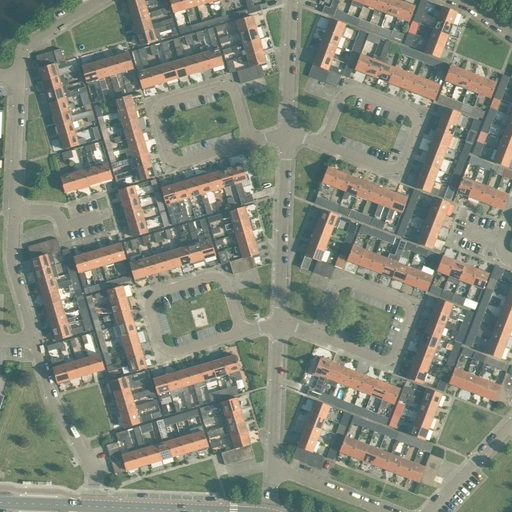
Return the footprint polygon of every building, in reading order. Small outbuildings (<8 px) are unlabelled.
[(168,0),(172,10),(183,6),(181,0),(168,0)] [(193,0),(181,0),(183,6),(185,13),(191,12),(189,5),(195,3),(193,0)] [(323,3),(320,10),(332,14),(334,7),(336,0),(329,0),(328,5),(323,3)] [(375,0),(373,6),(384,10),(388,0),(375,0)] [(388,0),(384,10),(396,14),(401,0),(388,0)] [(402,0),(401,0),(396,14),(407,19),(413,4),(402,0)] [(417,0),(415,5),(415,7),(421,10),(425,0),(417,0)] [(434,2),(432,6),(439,9),(436,16),(451,21),(455,10),(441,4),(434,2)] [(145,3),(128,8),(132,19),(148,15),(150,15),(168,9),(167,4),(149,10),(147,10),(145,4),(145,3)] [(246,6),(245,6),(247,11),(250,10),(259,8),(258,3),(252,4),(246,6)] [(245,6),(234,10),(235,15),(247,11),(245,6)] [(334,7),(332,14),(343,18),(345,12),(334,7)] [(415,7),(410,18),(417,21),(421,10),(415,7)] [(234,10),(223,13),(224,18),(235,15),(234,10)] [(345,12),(343,18),(354,23),(357,16),(345,12)] [(223,13),(211,16),(213,21),(224,18),(223,13)] [(251,14),(233,19),(234,24),(236,24),(238,30),(254,25),(251,14)] [(148,15),(132,19),(135,31),(171,20),(170,15),(150,21),(148,15)] [(211,16),(200,20),(201,25),(213,21),(211,16)] [(328,16),(324,28),(339,34),(344,22),(328,16)] [(357,16),(354,23),(365,27),(368,20),(357,16)] [(436,16),(432,27),(446,32),(451,21),(436,16)] [(410,18),(406,29),(413,32),(417,21),(410,18)] [(171,20),(135,31),(138,43),(157,38),(156,37),(159,36),(157,30),(173,25),(171,21),(172,21),(171,20)] [(200,20),(188,23),(190,28),(201,25),(200,20)] [(368,20),(365,27),(376,31),(379,25),(368,20)] [(223,21),(213,24),(215,30),(225,27),(223,21)] [(188,23),(176,26),(178,32),(190,28),(188,23)] [(211,25),(205,27),(211,47),(205,49),(210,66),(222,62),(216,44),(211,25)] [(238,30),(236,31),(237,36),(239,35),(241,42),(257,37),(254,25),(238,30)] [(379,25),(376,31),(387,36),(390,29),(379,25)] [(426,25),(422,35),(428,37),(428,38),(442,43),(446,32),(432,27),(431,28),(426,25)] [(357,27),(353,39),(360,42),(364,30),(357,27)] [(199,28),(194,30),(196,39),(202,38),(199,28)] [(324,28),(320,39),(335,45),(339,34),(324,28)] [(390,29),(387,36),(399,40),(401,33),(390,29)] [(406,29),(401,41),(408,44),(413,32),(406,29)] [(367,31),(364,37),(376,42),(378,35),(367,31)] [(188,32),(182,33),(185,43),(191,41),(188,32)] [(226,33),(217,36),(218,41),(228,38),(226,33)] [(176,35),(170,37),(173,46),(174,46),(176,56),(177,57),(171,59),(175,75),(187,72),(182,56),(182,54),(179,45),(176,35)] [(239,42),(220,47),(222,53),(241,47),(242,47),(244,52),(244,53),(261,48),(257,37),(241,42),(239,42)] [(370,57),(365,71),(376,75),(382,61),(381,61),(387,46),(390,40),(384,37),(381,44),(378,54),(372,52),(370,56),(370,57)] [(165,38),(159,40),(162,50),(165,59),(165,61),(159,62),(164,79),(175,75),(171,59),(170,57),(167,48),(165,38)] [(428,38),(423,49),(438,55),(442,43),(428,38)] [(320,39),(315,50),(330,56),(335,45),(320,39)] [(353,39),(348,50),(355,53),(360,42),(353,39)] [(390,40),(387,46),(398,51),(401,44),(390,40)] [(153,42),(147,44),(150,53),(156,52),(153,42)] [(200,51),(194,53),(198,69),(210,66),(205,49),(205,48),(205,47),(203,43),(198,45),(200,49),(200,51)] [(401,44),(398,51),(410,55),(412,48),(401,44)] [(54,47),(52,47),(55,58),(62,56),(59,45),(54,47)] [(142,67),(136,69),(140,85),(142,85),(142,86),(143,87),(148,86),(148,85),(148,83),(152,82),(147,66),(141,45),(136,47),(142,67)] [(51,48),(46,49),(49,61),(55,60),(51,48)] [(244,52),(236,55),(237,60),(246,58),(248,65),(252,64),(258,62),(259,64),(264,63),(264,60),(261,48),(244,53),(244,52)] [(412,48),(410,55),(421,59),(423,53),(412,48)] [(46,49),(40,51),(43,63),(49,61),(46,49)] [(126,49),(115,53),(119,69),(120,71),(125,90),(131,89),(125,69),(125,68),(131,66),(132,66),(127,49),(126,49)] [(311,61),(311,62),(317,64),(322,66),(328,68),(333,70),(339,73),(340,73),(342,67),(335,64),(328,62),(330,56),(315,50),(311,61)] [(348,50),(344,61),(345,61),(344,61),(351,64),(355,53),(348,50)] [(40,51),(34,53),(38,65),(43,63),(40,51)] [(189,54),(182,56),(187,72),(198,69),(194,53),(193,51),(188,52),(189,54)] [(359,52),(353,67),(365,71),(370,57),(370,56),(359,52)] [(115,53),(103,56),(108,72),(108,74),(114,94),(119,92),(113,73),(113,71),(119,69),(115,53)] [(423,53),(421,59),(432,64),(435,57),(423,53)] [(103,56),(92,59),(102,97),(108,96),(102,76),(101,74),(108,72),(103,56)] [(230,57),(224,59),(224,61),(227,71),(234,69),(230,57)] [(435,57),(432,64),(443,68),(446,61),(435,57)] [(92,59),(80,63),(86,84),(91,82),(92,83),(95,93),(94,96),(92,97),(93,100),(97,99),(102,97),(92,59)] [(43,63),(38,65),(41,77),(57,73),(61,72),(78,67),(76,62),(70,64),(70,63),(55,68),(55,67),(57,66),(55,60),(49,61),(43,63)] [(154,64),(147,66),(152,82),(164,79),(159,62),(159,61),(153,62),(154,64)] [(342,67),(340,73),(347,75),(350,66),(351,64),(344,61),(342,67)] [(382,61),(376,75),(387,80),(393,65),(382,61)] [(258,62),(252,64),(256,76),(262,75),(259,64),(258,62)] [(311,62),(306,74),(312,76),(317,64),(311,62)] [(449,63),(443,78),(454,82),(460,67),(449,63)] [(248,65),(246,65),(250,78),(256,76),(252,64),(248,65)] [(317,64),(312,76),(318,78),(322,66),(317,64)] [(246,65),(241,67),(244,80),(250,78),(246,65)] [(393,65),(387,80),(398,84),(404,70),(393,65)] [(322,66),(318,78),(323,80),(328,68),(322,66)] [(80,72),(78,67),(68,70),(69,75),(80,72)] [(241,67),(234,69),(238,81),(244,80),(241,67)] [(460,67),(454,82),(465,87),(471,71),(460,67)] [(328,68),(323,80),(329,82),(333,70),(328,68)] [(333,70),(329,82),(335,85),(339,73),(333,70)] [(404,70),(398,84),(410,88),(415,74),(404,70)] [(471,71),(465,87),(477,91),(482,76),(471,71)] [(40,79),(41,84),(42,84),(43,84),(44,88),(60,83),(64,82),(66,81),(65,77),(63,78),(61,72),(57,73),(41,77),(40,78),(40,79)] [(497,81),(496,83),(503,86),(507,74),(500,72),(497,81)] [(415,74),(410,88),(421,93),(426,78),(415,74)] [(482,76),(477,91),(488,95),(494,80),(482,76)] [(426,78),(421,93),(432,97),(438,83),(426,78)] [(60,83),(44,88),(48,99),(63,95),(77,91),(85,89),(83,84),(68,89),(65,87),(64,82),(60,83)] [(496,83),(491,94),(498,97),(503,86),(496,83)] [(129,92),(113,96),(116,108),(132,104),(129,92)] [(437,92),(435,98),(446,103),(449,96),(437,92)] [(491,94),(487,105),(494,108),(498,97),(491,94)] [(63,95),(48,99),(51,111),(68,106),(73,105),(71,99),(67,101),(65,95),(63,95)] [(449,96),(446,103),(457,107),(460,100),(449,96)] [(460,100),(457,107),(469,111),(471,104),(460,100)] [(68,106),(51,111),(55,124),(70,119),(84,115),(92,113),(90,108),(88,101),(83,102),(81,103),(83,109),(69,113),(68,113),(70,112),(68,106)] [(97,102),(92,103),(95,114),(100,113),(97,102)] [(132,104),(116,108),(120,119),(120,120),(135,115),(132,104)] [(471,104),(469,111),(480,116),(483,109),(471,104)] [(443,105),(439,116),(454,122),(458,111),(443,105)] [(487,105),(483,116),(490,119),(494,108),(487,105)] [(100,113),(95,114),(98,126),(104,124),(100,113)] [(120,120),(116,121),(117,125),(121,124),(123,131),(139,127),(135,115),(120,120)] [(439,116),(434,128),(450,133),(454,122),(439,116)] [(472,116),(468,128),(474,130),(479,119),(472,116)] [(483,116),(478,128),(485,130),(490,119),(483,116)] [(70,119),(55,124),(58,134),(73,129),(70,119)] [(95,124),(90,125),(93,138),(98,136),(95,124)] [(104,124),(98,126),(102,137),(107,136),(104,124)] [(511,127),(504,125),(500,136),(511,140),(511,127)] [(123,132),(112,135),(114,140),(125,137),(126,143),(142,138),(139,127),(123,131),(123,132)] [(434,128),(430,139),(445,145),(450,133),(434,128)] [(468,128),(463,139),(470,141),(474,130),(468,128)] [(478,128),(474,139),(481,142),(485,130),(478,128)] [(57,134),(56,135),(57,140),(58,140),(60,140),(61,146),(83,139),(82,134),(75,136),(73,129),(58,134),(57,134)] [(495,135),(494,139),(498,140),(495,147),(511,153),(511,149),(511,140),(500,136),(495,135)] [(107,136),(102,137),(105,149),(110,147),(107,136)] [(142,138),(126,143),(130,154),(145,150),(142,138)] [(430,139),(426,150),(441,156),(445,145),(430,139)] [(463,139),(459,150),(466,152),(470,141),(463,139)] [(474,139),(470,151),(477,153),(481,142),(474,139)] [(88,164),(82,166),(86,182),(98,179),(93,163),(93,161),(90,149),(89,149),(87,142),(82,144),(84,150),(88,164)] [(110,147),(105,149),(108,160),(114,159),(110,147)] [(495,147),(491,159),(506,165),(511,153),(495,147)] [(114,159),(108,160),(110,166),(129,161),(130,166),(148,161),(145,150),(130,154),(128,154),(128,156),(114,159)] [(426,150),(422,161),(437,167),(441,156),(426,150)] [(459,150),(455,161),(462,164),(466,152),(459,150)] [(469,153),(466,160),(478,165),(481,158),(469,153)] [(481,158),(478,165),(489,169),(492,162),(481,158)] [(93,161),(93,163),(98,179),(109,175),(105,159),(99,161),(99,159),(93,161)] [(232,164),(227,165),(232,181),(233,181),(233,183),(237,195),(239,202),(252,198),(249,191),(243,193),(239,179),(244,178),(244,176),(245,176),(244,172),(242,172),(239,161),(238,162),(237,161),(236,160),(232,161),(231,162),(232,164)] [(130,167),(112,172),(114,178),(129,173),(131,174),(132,179),(136,177),(152,173),(154,172),(152,166),(151,166),(150,166),(148,161),(130,166),(130,167)] [(422,161),(417,172),(432,178),(437,167),(422,161)] [(455,161),(451,172),(457,175),(462,164),(455,161)] [(492,162),(489,169),(500,173),(503,167),(492,162)] [(327,164),(321,180),(332,184),(338,169),(327,164)] [(227,165),(216,168),(221,186),(226,185),(228,184),(227,183),(232,181),(227,165)] [(82,166),(70,169),(75,185),(86,182),(82,166)] [(503,167),(500,173),(511,178),(511,176),(511,170),(505,167),(503,167)] [(216,168),(204,172),(209,188),(210,187),(211,189),(215,188),(221,186),(216,168)] [(59,173),(63,188),(75,185),(70,169),(65,171),(65,169),(59,171),(59,173)] [(338,169),(332,184),(343,188),(349,173),(338,169)] [(197,174),(193,175),(197,191),(198,193),(199,193),(205,212),(210,211),(204,189),(209,188),(204,172),(203,172),(203,171),(202,170),(197,171),(197,172),(197,174)] [(417,172),(413,184),(428,189),(435,192),(437,187),(430,185),(432,178),(417,172)] [(451,172),(446,183),(453,186),(457,175),(451,172)] [(185,177),(181,178),(186,194),(186,196),(192,195),(192,193),(197,191),(193,175),(192,175),(191,174),(190,173),(186,174),(185,176),(185,177)] [(343,188),(341,195),(344,196),(346,195),(347,191),(353,193),(353,192),(355,193),(360,178),(349,173),(343,188)] [(461,174),(455,190),(467,194),(473,179),(461,174)] [(153,176),(148,178),(152,190),(157,189),(153,176)] [(181,178),(170,181),(175,200),(176,199),(179,209),(182,219),(187,217),(184,208),(181,196),(186,194),(181,178)] [(360,178),(355,193),(366,197),(372,182),(360,178)] [(473,179),(467,194),(478,198),(484,183),(473,179)] [(170,201),(175,200),(170,181),(158,185),(163,203),(164,203),(167,213),(170,222),(176,221),(173,211),(170,201)] [(372,182),(366,197),(377,201),(383,186),(372,182)] [(132,183),(116,188),(120,200),(135,195),(132,183)] [(446,183),(442,195),(448,198),(453,186),(446,183)] [(484,183),(478,198),(489,203),(495,187),(484,183)] [(377,201),(372,212),(377,214),(381,203),(387,205),(388,206),(394,191),(383,186),(377,201)] [(412,186),(407,198),(414,200),(418,189),(412,186)] [(495,187),(489,203),(501,207),(506,192),(495,187)] [(157,189),(152,190),(155,202),(161,200),(157,189)] [(387,205),(384,215),(389,217),(393,207),(400,210),(405,195),(406,193),(400,191),(399,191),(399,192),(394,191),(388,206),(387,205)] [(230,194),(225,196),(228,205),(233,204),(230,194)] [(315,194),(312,201),(322,204),(324,205),(327,198),(315,194)] [(135,195),(120,200),(123,211),(138,207),(137,201),(138,201),(137,196),(135,196),(135,195)] [(433,195),(429,206),(444,212),(448,201),(448,200),(433,195)] [(219,197),(213,199),(216,209),(222,207),(219,197)] [(327,198),(324,205),(335,209),(338,202),(327,198)] [(407,198),(403,209),(410,212),(414,200),(407,198)] [(161,200),(155,202),(159,213),(164,212),(161,200)] [(338,202),(335,209),(347,214),(349,207),(338,202)] [(196,204),(190,206),(193,216),(199,214),(196,204)] [(213,213),(205,215),(207,220),(215,218),(229,213),(231,220),(246,216),(243,204),(227,209),(213,213)] [(429,206),(424,217),(439,223),(444,212),(429,206)] [(138,207),(123,211),(126,223),(142,218),(138,207)] [(319,207),(317,213),(318,214),(317,219),(332,225),(335,226),(338,217),(348,221),(350,218),(336,213),(321,207),(321,208),(319,207)] [(349,207),(347,214),(358,218),(360,211),(349,207)] [(403,209),(399,220),(405,223),(410,212),(403,209)] [(360,211),(358,218),(369,222),(372,215),(360,211)] [(164,212),(159,213),(162,225),(167,223),(164,212)] [(372,215),(369,222),(380,227),(383,220),(372,215)] [(203,216),(197,217),(200,227),(206,225),(203,216)] [(231,220),(223,222),(224,228),(232,226),(234,232),(250,227),(246,216),(231,220)] [(424,217),(420,228),(435,234),(439,223),(424,217)] [(142,218),(126,223),(129,234),(145,230),(143,224),(145,224),(144,219),(142,219),(142,218)] [(348,221),(345,230),(352,233),(357,221),(350,218),(348,221)] [(191,219),(186,220),(191,240),(192,241),(186,243),(191,260),(191,261),(192,261),(197,260),(198,259),(198,257),(202,256),(197,240),(197,238),(191,219)] [(317,219),(312,230),(327,236),(332,225),(317,219)] [(383,220),(380,227),(391,231),(394,224),(383,220)] [(399,220),(394,232),(401,235),(405,223),(399,220)] [(180,222),(174,224),(178,236),(183,234),(180,222)] [(359,222),(357,229),(369,233),(371,226),(359,222)] [(168,226),(163,227),(166,237),(171,235),(168,226)] [(371,226),(369,233),(380,238),(383,231),(371,226)] [(234,232),(229,233),(230,239),(236,237),(237,243),(253,239),(250,227),(234,232)] [(420,228),(416,240),(431,246),(435,234),(420,228)] [(157,229),(151,231),(154,241),(160,239),(157,229)] [(312,230),(308,241),(323,247),(327,236),(312,230)] [(345,230),(341,241),(348,244),(352,233),(345,230)] [(203,238),(197,240),(202,256),(213,253),(208,235),(207,231),(202,232),(203,236),(203,238)] [(383,231),(380,238),(391,242),(394,235),(383,231)] [(145,232),(140,234),(143,244),(148,242),(145,232)] [(178,241),(173,242),(174,245),(174,247),(179,263),(191,260),(186,243),(185,241),(183,234),(178,236),(179,239),(178,241)] [(54,236),(48,237),(52,250),(58,248),(54,236)] [(134,236),(128,238),(131,247),(137,246),(134,236)] [(48,237),(42,239),(46,251),(50,250),(52,250),(48,237)] [(386,256),(380,271),(391,276),(397,260),(396,260),(399,254),(402,246),(404,239),(398,237),(393,252),(392,252),(388,251),(386,256)] [(42,239),(37,241),(40,253),(46,251),(42,239)] [(237,243),(233,245),(234,249),(239,248),(241,255),(245,254),(251,252),(251,255),(257,253),(256,251),(253,239),(237,243)] [(405,239),(402,246),(414,250),(416,244),(405,239)] [(119,240),(107,244),(111,259),(123,256),(119,240)] [(37,241),(31,242),(35,255),(40,253),(37,241)] [(308,241),(304,253),(310,255),(314,257),(316,257),(319,258),(323,247),(308,241)] [(341,241),(336,252),(344,255),(348,244),(341,241)] [(31,242),(26,244),(29,256),(35,255),(31,242)] [(352,243),(346,258),(357,263),(363,247),(352,243)] [(107,244),(95,247),(100,263),(104,261),(105,262),(111,261),(110,260),(111,259),(107,244)] [(416,244),(414,250),(425,255),(427,248),(416,244)] [(169,248),(163,250),(168,266),(179,263),(174,247),(174,245),(168,246),(169,248)] [(67,246),(60,248),(63,259),(70,257),(69,255),(67,246)] [(95,247),(84,250),(88,266),(100,263),(95,247)] [(363,247),(357,263),(369,267),(374,252),(363,247)] [(158,252),(151,254),(156,270),(168,266),(163,250),(162,248),(157,250),(158,252)] [(223,248),(216,250),(217,255),(219,262),(227,259),(225,252),(223,248)] [(427,248),(425,255),(436,259),(439,252),(427,248)] [(35,255),(29,256),(29,257),(33,268),(53,262),(50,250),(46,251),(40,253),(35,255)] [(84,250),(72,254),(81,283),(86,282),(82,269),(88,267),(87,266),(88,266),(84,250)] [(135,258),(128,261),(133,279),(135,279),(141,277),(141,276),(141,274),(145,273),(140,257),(139,255),(138,251),(133,253),(134,257),(135,258)] [(146,255),(140,257),(145,273),(156,270),(151,254),(151,252),(145,253),(146,255)] [(251,252),(245,254),(249,266),(254,265),(251,255),(251,252)] [(336,252),(332,263),(333,264),(339,266),(343,257),(344,255),(336,252)] [(374,252),(369,267),(380,271),(386,256),(374,252)] [(441,253),(435,268),(446,273),(447,273),(453,258),(441,253)] [(241,255),(239,256),(243,268),(249,266),(245,254),(241,255)] [(303,254),(299,265),(306,267),(310,257),(303,254)] [(239,256),(233,257),(237,270),(243,268),(239,256)] [(70,257),(63,259),(67,270),(73,268),(70,257)] [(233,257),(228,259),(231,271),(237,270),(233,257)] [(316,257),(311,270),(317,272),(322,260),(319,258),(316,257)] [(446,273),(445,277),(456,281),(457,277),(458,277),(464,262),(453,258),(447,273),(446,273)] [(397,260),(391,276),(402,280),(408,265),(408,264),(409,261),(404,259),(403,263),(397,260)] [(322,260),(317,272),(323,274),(327,262),(322,260)] [(31,268),(31,269),(32,274),(33,275),(35,275),(36,279),(51,275),(54,275),(57,274),(53,262),(33,268),(31,268)] [(327,262),(323,274),(328,276),(333,264),(332,263),(327,262)] [(464,262),(458,277),(469,282),(475,267),(464,262)] [(489,272),(488,274),(495,277),(498,277),(502,266),(493,262),(489,272)] [(408,265),(402,280),(414,284),(419,269),(420,265),(416,264),(415,267),(408,265)] [(475,267),(469,282),(481,286),(486,271),(475,267)] [(35,280),(34,281),(36,286),(37,286),(38,286),(39,291),(55,286),(55,287),(66,283),(77,280),(73,268),(67,270),(68,277),(56,281),(54,275),(51,275),(36,279),(35,280)] [(419,269),(414,284),(425,288),(425,289),(431,273),(419,269)] [(129,273),(116,276),(117,281),(130,278),(129,273)] [(488,274),(484,285),(491,288),(495,277),(488,274)] [(77,280),(66,283),(69,291),(72,290),(73,293),(80,291),(77,280)] [(430,282),(427,289),(439,294),(441,287),(430,282)] [(93,283),(81,286),(82,291),(94,287),(93,283)] [(105,288),(93,291),(95,296),(107,292),(109,299),(109,300),(124,295),(121,283),(105,288)] [(484,285),(480,296),(487,299),(491,288),(484,285)] [(55,286),(39,291),(43,302),(58,298),(55,287),(55,286)] [(441,287),(439,294),(450,298),(452,291),(441,287)] [(80,291),(73,293),(77,305),(84,303),(80,291)] [(452,291),(450,298),(461,302),(464,295),(452,291)] [(89,292),(84,294),(87,306),(93,304),(89,292)] [(511,296),(506,294),(502,305),(511,309),(511,296)] [(109,299),(100,302),(101,307),(110,304),(112,311),(128,306),(129,306),(129,305),(128,300),(127,299),(125,299),(124,295),(109,300),(109,299)] [(464,295),(461,302),(472,307),(475,300),(464,295)] [(436,296),(432,308),(447,314),(447,313),(460,318),(460,319),(467,321),(472,310),(465,307),(462,312),(449,307),(451,302),(436,296)] [(480,296),(475,308),(482,310),(487,299),(480,296)] [(58,298),(43,302),(46,314),(61,309),(58,298)] [(84,303),(77,305),(80,316),(87,314),(84,303)] [(93,304),(87,306),(91,317),(96,316),(93,304)] [(511,309),(502,305),(498,316),(511,321),(511,309)] [(110,311),(100,314),(102,319),(111,316),(113,315),(115,323),(131,318),(128,306),(112,311),(110,311)] [(432,308),(428,319),(443,325),(443,324),(453,328),(454,323),(445,320),(447,314),(432,308)] [(475,308),(471,319),(478,321),(482,310),(475,308)] [(61,309),(46,314),(49,326),(65,322),(73,319),(72,314),(63,317),(61,309)] [(87,314),(80,316),(84,329),(91,327),(87,314)] [(492,314),(490,318),(496,320),(493,327),(508,333),(511,324),(511,321),(498,316),(492,314)] [(96,316),(91,317),(94,329),(100,327),(96,316)] [(115,323),(111,324),(112,328),(117,327),(119,334),(134,329),(131,318),(115,323)] [(428,319),(423,330),(438,336),(443,325),(428,319)] [(460,319),(456,330),(463,332),(467,321),(460,319)] [(471,319),(467,330),(474,332),(478,321),(471,319)] [(48,326),(48,328),(49,332),(50,333),(51,333),(53,337),(68,333),(82,329),(80,323),(70,326),(68,321),(65,322),(49,326),(48,326)] [(100,327),(94,329),(98,340),(103,339),(100,327)] [(493,327),(489,338),(504,344),(508,333),(493,327)] [(134,329),(119,334),(122,345),(138,341),(134,329)] [(423,330),(419,341),(434,347),(437,348),(439,344),(436,343),(438,336),(423,330)] [(456,330),(451,341),(459,344),(463,332),(456,330)] [(467,330),(462,342),(469,344),(474,332),(467,330)] [(489,338),(484,350),(500,356),(504,344),(489,338)] [(103,339),(98,340),(101,352),(106,350),(103,339)] [(54,341),(45,343),(47,352),(59,349),(56,340),(54,341)] [(138,341),(122,345),(126,357),(141,352),(138,341)] [(419,341),(415,352),(430,358),(434,347),(419,341)] [(451,341),(447,352),(454,355),(459,344),(451,341)] [(472,356),(474,349),(461,345),(458,351),(472,356)] [(474,349),(472,356),(483,361),(485,354),(474,349)] [(106,350),(101,352),(104,363),(110,362),(106,350)] [(98,351),(86,354),(90,370),(102,366),(98,351)] [(110,362),(104,363),(106,369),(125,363),(127,369),(129,369),(145,364),(141,352),(126,357),(110,362)] [(232,352),(221,356),(225,371),(227,376),(232,374),(233,378),(240,376),(237,368),(234,358),(235,358),(236,357),(235,353),(234,353),(233,353),(232,352)] [(415,352),(410,363),(425,369),(430,358),(415,352)] [(447,352),(443,363),(450,366),(454,355),(447,352)] [(86,354),(74,358),(79,373),(90,370),(86,354)] [(214,358),(209,359),(215,378),(219,377),(218,373),(225,371),(221,356),(220,356),(220,354),(219,354),(214,355),(213,356),(214,358)] [(485,354),(483,361),(494,365),(497,358),(485,354)] [(55,355),(49,357),(51,365),(56,380),(61,379),(61,380),(62,381),(67,379),(68,378),(68,377),(63,361),(57,363),(55,355)] [(308,385),(305,391),(314,395),(317,396),(319,389),(325,375),(331,360),(319,355),(317,362),(315,362),(311,370),(310,372),(317,375),(313,385),(310,386),(308,385)] [(74,358),(63,361),(68,377),(79,373),(74,358)] [(497,358),(494,365),(504,369),(507,362),(498,359),(497,358)] [(209,359),(198,362),(202,378),(203,381),(204,381),(215,378),(209,359)] [(331,360),(325,375),(336,379),(342,364),(331,360)] [(198,362),(186,366),(191,381),(197,403),(202,402),(199,393),(200,393),(198,385),(204,383),(204,381),(203,381),(202,378),(198,362)] [(410,363),(406,375),(421,381),(425,369),(410,363)] [(443,363),(438,374),(446,377),(450,366),(443,363)] [(342,364),(336,379),(347,383),(353,368),(342,364)] [(186,366),(175,369),(179,385),(183,397),(186,406),(190,405),(188,396),(189,396),(185,383),(191,381),(186,366)] [(460,385),(466,370),(454,366),(449,381),(460,385)] [(353,368),(347,383),(358,388),(364,373),(353,368)] [(175,369),(164,372),(168,388),(174,386),(179,385),(175,369)] [(466,370),(460,385),(472,390),(477,375),(466,370)] [(511,372),(505,370),(503,376),(511,379),(511,372)] [(109,378),(107,379),(108,385),(110,386),(111,385),(112,390),(128,386),(130,385),(150,379),(148,374),(132,378),(130,377),(129,372),(124,374),(109,378)] [(164,372),(152,376),(156,391),(158,397),(169,393),(168,388),(164,372)] [(364,373),(358,388),(370,392),(375,377),(364,373)] [(438,374),(434,386),(441,389),(446,377),(438,374)] [(477,375),(472,390),(483,394),(489,379),(477,375)] [(511,379),(503,376),(500,382),(511,386),(511,379)] [(375,377),(370,392),(380,396),(381,396),(387,381),(375,377)] [(489,379),(483,394),(493,398),(494,398),(496,393),(498,387),(500,384),(489,379)] [(381,396),(377,405),(382,407),(386,398),(392,401),(398,386),(387,381),(381,396)] [(402,382),(400,389),(436,403),(441,392),(425,386),(421,384),(419,389),(402,382)] [(500,384),(498,387),(511,392),(511,389),(511,386),(500,382),(500,384)] [(229,384),(218,387),(220,396),(232,393),(229,384)] [(128,386),(112,390),(115,402),(131,397),(133,397),(153,391),(151,385),(131,391),(131,392),(130,392),(128,386)] [(218,387),(206,391),(209,399),(220,396),(218,387)] [(498,387),(496,393),(509,397),(511,392),(498,387)] [(319,389),(317,396),(328,400),(331,393),(319,389)] [(400,389),(396,397),(403,400),(404,397),(419,402),(416,408),(432,414),(436,403),(400,389)] [(331,393),(328,400),(339,405),(342,398),(331,393)] [(496,393),(494,398),(507,403),(509,397),(496,393)] [(235,395),(217,400),(219,405),(221,404),(223,411),(238,406),(235,395)] [(131,397),(115,402),(119,413),(137,408),(156,402),(155,397),(135,403),(132,401),(131,397)] [(313,398),(309,409),(324,415),(328,404),(313,398)] [(342,398),(339,405),(350,409),(353,402),(342,398)] [(395,400),(391,411),(398,414),(402,402),(395,400)] [(353,402),(350,409),(361,413),(364,406),(353,402)] [(207,403),(197,406),(201,417),(206,416),(205,412),(207,408),(209,408),(207,403)] [(195,406),(183,410),(185,417),(197,413),(195,406)] [(223,411),(221,411),(222,416),(224,423),(242,418),(238,406),(223,411)] [(364,406),(361,413),(372,417),(375,411),(364,406)] [(137,408),(119,413),(122,425),(140,420),(160,414),(158,408),(139,414),(137,408)] [(416,408),(412,419),(427,425),(432,414),(416,408)] [(309,409),(305,420),(320,426),(324,415),(309,409)] [(342,409),(338,420),(344,423),(349,412),(342,409)] [(183,410),(171,413),(173,420),(185,417),(183,410)] [(375,411),(372,417),(384,422),(386,415),(375,411)] [(391,411),(387,423),(394,426),(398,414),(391,411)] [(171,413),(160,417),(162,424),(173,420),(171,413)] [(352,413),(349,419),(361,424),(363,417),(352,413)] [(206,416),(201,417),(202,423),(213,420),(211,414),(206,416)] [(160,417),(155,418),(160,437),(158,441),(155,442),(159,457),(171,454),(166,438),(162,424),(160,417)] [(363,417),(361,424),(372,428),(375,422),(363,417)] [(224,423),(205,429),(206,436),(224,431),(226,429),(228,428),(230,434),(245,429),(242,418),(224,423)] [(412,419),(408,431),(423,437),(423,436),(427,425),(412,419)] [(148,420),(137,424),(139,431),(151,427),(148,420)] [(305,420),(300,432),(315,437),(320,426),(305,420)] [(338,420),(333,432),(340,434),(344,423),(338,420)] [(375,422),(372,428),(383,433),(386,426),(375,422)] [(137,424),(131,425),(133,432),(137,444),(135,447),(132,448),(137,464),(148,461),(143,445),(139,431),(137,424)] [(386,426),(383,433),(395,437),(397,430),(386,426)] [(123,428),(114,431),(116,438),(122,436),(128,434),(125,427),(123,428)] [(201,428),(189,431),(194,447),(194,448),(195,449),(201,447),(202,446),(201,445),(206,443),(201,428)] [(230,434),(228,434),(229,440),(231,439),(233,446),(237,445),(243,443),(249,441),(245,429),(230,434)] [(397,430),(395,437),(406,441),(409,435),(397,430)] [(189,431),(178,435),(182,450),(194,447),(189,431)] [(300,432),(296,443),(311,449),(315,437),(300,432)] [(333,432),(329,443),(336,445),(340,434),(333,432)] [(344,434),(338,448),(350,453),(355,438),(344,434)] [(178,435),(166,438),(171,454),(182,450),(178,435)] [(409,435),(406,441),(417,446),(420,439),(409,435)] [(127,450),(120,452),(125,467),(137,464),(132,448),(129,437),(123,439),(127,450)] [(218,437),(208,440),(210,446),(219,443),(218,437)] [(355,438),(350,453),(361,457),(367,443),(355,438)] [(113,440),(104,442),(106,448),(117,445),(116,439),(113,440)] [(420,439),(417,446),(428,450),(431,444),(431,443),(420,439)] [(249,441),(243,443),(247,455),(253,454),(251,447),(249,441)] [(155,442),(143,445),(148,461),(159,457),(155,442)] [(243,443),(237,445),(241,457),(247,455),(243,443)] [(329,443),(324,454),(331,457),(335,447),(336,445),(329,443)] [(367,443),(361,457),(372,462),(378,447),(367,443)] [(296,444),(291,456),(297,458),(301,446),(296,444)] [(117,445),(106,448),(108,454),(119,450),(117,445)] [(233,446),(231,446),(235,459),(241,457),(237,445),(233,446)] [(231,446),(226,448),(229,461),(235,459),(231,446)] [(301,446),(297,458),(302,460),(307,448),(301,446)] [(378,447),(372,462),(383,466),(389,451),(378,447)] [(226,448),(220,450),(223,462),(229,461),(226,448)] [(307,448),(302,460),(308,462),(312,450),(307,448)] [(389,451),(383,466),(395,470),(400,456),(400,455),(401,451),(397,449),(395,454),(389,451)] [(119,450),(108,454),(109,459),(121,456),(119,450)] [(312,450),(308,462),(313,464),(317,453),(312,450)] [(428,451),(426,457),(438,462),(440,456),(428,451)] [(317,453),(313,464),(319,466),(323,455),(317,453)] [(121,456),(109,459),(111,465),(122,462),(121,456)] [(400,456),(395,470),(406,475),(412,460),(400,456)] [(426,457),(424,462),(436,467),(438,462),(426,457)] [(412,460),(406,475),(417,479),(419,473),(421,468),(423,464),(412,460)] [(122,462),(111,465),(113,471),(124,468),(122,462)] [(423,464),(421,468),(434,473),(436,467),(424,462),(423,464)] [(421,468),(419,473),(431,478),(434,473),(421,468)] [(419,473),(417,479),(429,484),(431,478),(419,473)]
